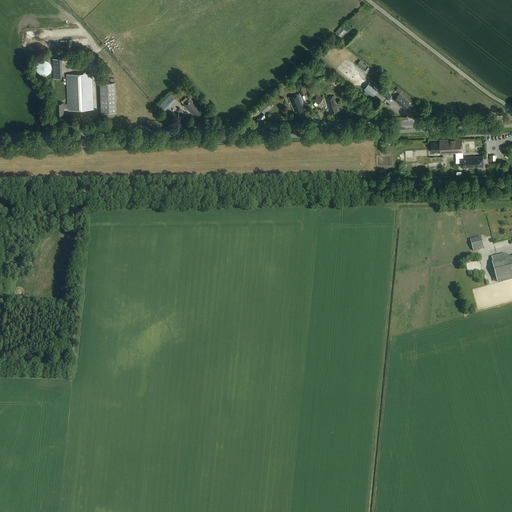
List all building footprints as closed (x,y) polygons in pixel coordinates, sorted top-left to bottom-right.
[(336,32),(340,36),(345,30),(341,26),(336,32)] [(62,57),(51,58),(52,64),(53,64),(53,79),(63,79),(62,57)] [(93,109),(91,74),(67,75),(68,104),(63,104),(63,103),(55,104),(55,115),(63,114),(63,109),(68,108),(68,110),(93,109)] [(116,81),(100,82),(101,112),(117,111),(116,81)] [(368,83),(363,89),(372,96),(378,91),(368,83)] [(301,96),(307,93),(304,86),(298,89),(301,96)] [(385,89),(381,94),(388,100),(392,95),(385,89)] [(323,99),(316,93),(312,99),(319,105),(323,99)] [(170,94),(168,97),(173,103),(176,100),(170,94)] [(304,105),(299,94),(289,98),(295,112),(296,112),(297,114),(305,110),(303,105),(304,105)] [(410,102),(400,94),(394,101),(405,110),(410,105),(409,104),(410,102)] [(336,103),(334,96),(327,98),(329,106),(330,107),(329,107),(331,114),(337,112),(336,110),(338,109),(337,105),(336,105),(335,103),(336,103)] [(181,102),(184,104),(183,105),(196,118),(201,112),(200,111),(201,110),(198,107),(189,99),(189,100),(186,97),(181,102)] [(268,99),(258,108),(264,114),(273,106),(268,99)] [(167,109),(161,103),(159,105),(165,111),(167,109)] [(440,154),(459,153),(460,158),(461,158),(461,168),(483,167),(483,157),(463,158),(463,153),(462,139),(439,140),(440,142),(431,142),(431,145),(430,145),(430,150),(432,150),(432,153),(440,152),(440,154)] [(473,251),(484,248),(482,239),(471,242),(473,251)] [(491,257),(493,263),(498,283),(511,278),(511,257),(510,258),(505,254),(491,257)]
